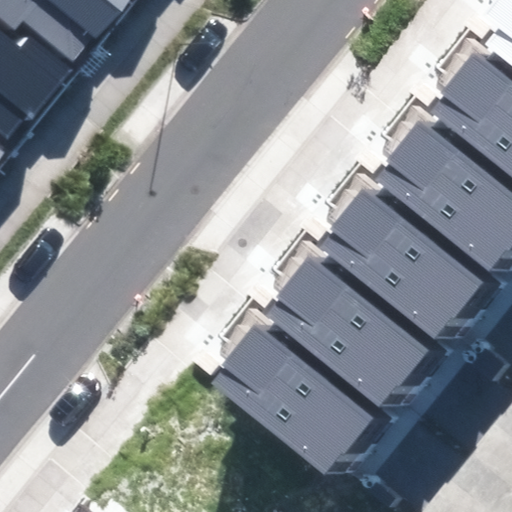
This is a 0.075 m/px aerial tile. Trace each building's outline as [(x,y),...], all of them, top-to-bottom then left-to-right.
[(0,0),(0,152),(128,0),(0,0)] [(511,10),(484,46),(511,67),(511,10)] [(431,108),(511,177),(511,82),(478,54),(431,108)] [(377,178),(489,269),(511,241),(511,195),(423,122),(377,178)] [(321,246),(435,338),(482,280),(368,188),(321,246)] [(265,313),(379,408),(428,351),(313,256),(265,313)] [(326,479),(375,419),(256,324),(208,384),(326,479)]
